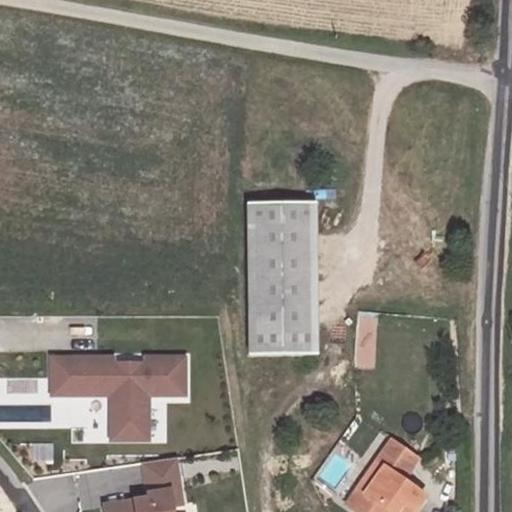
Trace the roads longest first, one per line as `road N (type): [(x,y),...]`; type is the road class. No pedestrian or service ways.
road 1 (unclassified): [(506,82),(12,0)]
road 2 (unclassified): [(491,511),(486,311),(506,82)]
